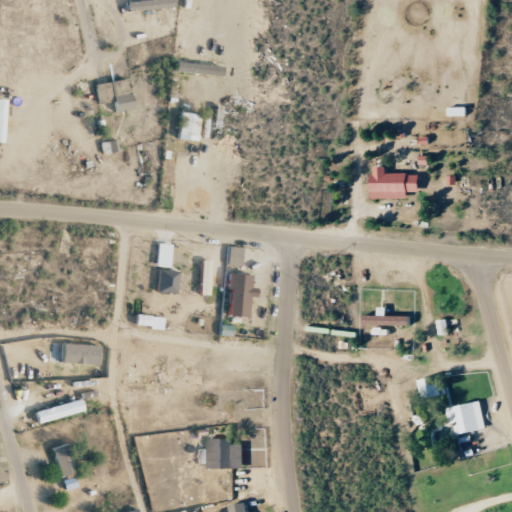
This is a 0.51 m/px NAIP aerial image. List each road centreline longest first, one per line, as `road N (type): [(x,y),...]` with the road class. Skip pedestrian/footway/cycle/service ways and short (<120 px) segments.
road 1 (tertiary): [(511,257),(0,209)]
road 2 (residential): [(296,511),(284,412),(291,237)]
road 3 (residential): [(511,374),(481,254)]
road 4 (residential): [(29,511),(0,393)]
